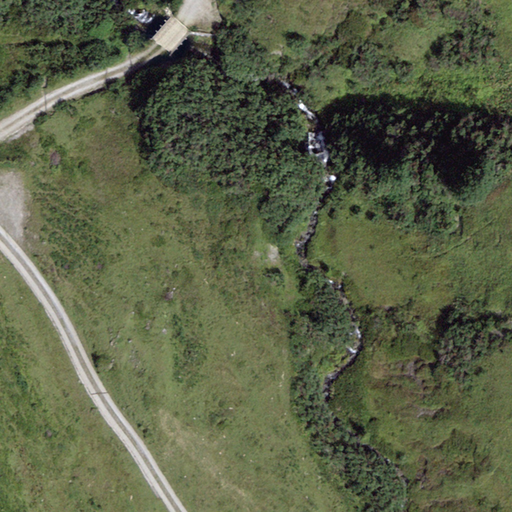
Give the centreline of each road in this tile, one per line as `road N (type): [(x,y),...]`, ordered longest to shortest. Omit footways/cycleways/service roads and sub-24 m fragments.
road 1 (track): [(187,511),(0,218)]
road 2 (track): [(0,122),(162,29),(186,0)]
